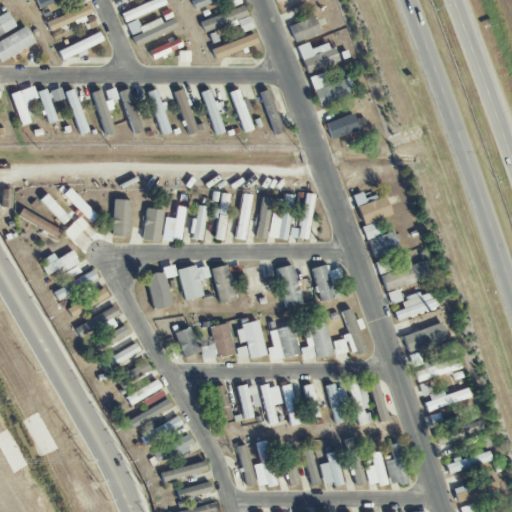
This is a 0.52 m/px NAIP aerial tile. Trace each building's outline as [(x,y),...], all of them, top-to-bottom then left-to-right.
[(85,3),(84,0),(34,0),(39,10),(61,0),(71,0),(75,7),(85,3)] [(152,0),(120,14),(123,22),(165,5),(162,0),(152,0)] [(192,0),(190,1),(194,10),(218,0),(223,0),(227,9),(240,3),(239,0),(192,0)] [(310,0),(276,0),(282,13),(310,0)] [(44,23),(48,32),(73,22),(73,24),(91,16),(87,5),(44,23)] [(246,16),(242,6),(199,22),(203,33),(246,16)] [(0,35),(15,27),(6,12),(0,15),(0,35)] [(88,29),(95,26),(91,16),(84,18),(88,29)] [(252,29),(247,17),(236,21),(241,33),(252,29)] [(287,27),(294,43),(319,32),(312,17),(287,27)] [(139,27),(136,20),(125,25),(130,37),(130,36),(134,46),(176,28),(172,19),(161,24),(158,19),(139,27)] [(0,40),(0,62),(33,43),(24,27),(0,40)] [(86,54),(84,49),(102,41),(98,33),(57,52),(61,61),(75,54),(77,58),(86,54)] [(256,44),(252,34),(210,50),(213,60),(256,44)] [(183,47),(179,38),(148,52),(152,61),(183,47)] [(305,74),(336,62),(329,42),(309,49),(307,43),(296,47),(305,74)] [(309,77),(316,106),(350,97),(345,80),(326,85),(324,73),(309,77)] [(32,114),(28,101),(36,99),(32,87),(9,94),(20,126),(29,123),(27,116),(32,114)] [(63,99),(59,88),(48,91),(52,103),(63,99)] [(116,99),(114,88),(103,91),(106,101),(116,99)] [(54,122),(47,89),(37,92),(45,124),(54,122)] [(88,132),(71,89),(63,93),(79,136),(88,132)] [(133,135),(142,132),(126,89),(117,92),(133,135)] [(196,132),(181,89),(172,92),(186,136),(196,132)] [(282,132),(267,89),(258,93),(273,136),(282,132)] [(109,100),(103,102),(99,90),(90,93),(103,136),(113,133),(108,114),(113,113),(109,100)] [(145,93),(160,136),(170,132),(160,104),(159,104),(154,90),(145,93)] [(199,93),(214,136),(223,133),(216,111),(223,109),(220,102),(213,104),(208,90),(199,93)] [(251,130),(245,111),(249,110),(245,98),(240,100),(237,90),(228,93),(242,133),(251,130)] [(357,131),(352,114),(324,123),(330,140),(357,131)] [(62,195),(88,223),(95,216),(68,188),(62,195)] [(11,190),(1,190),(0,208),(11,209),(11,190)] [(384,197),(375,200),(374,195),(363,200),(360,193),(351,196),(362,225),(390,215),(384,197)] [(61,225),(68,219),(45,194),(38,201),(61,225)] [(228,195),(219,194),(217,214),(226,215),(228,195)] [(244,241),(248,195),(239,194),(235,240),(244,241)] [(266,238),(285,241),(292,196),(282,194),(279,214),(270,212),(266,238)] [(314,195),(304,194),(295,238),(305,240),(314,195)] [(266,239),(269,199),(259,198),(257,238),(266,239)] [(111,237),(128,237),(129,201),(112,200),(111,237)] [(199,241),(206,207),(196,206),(194,219),(191,219),(188,239),(199,241)] [(172,225),(170,225),(169,240),(180,241),(183,208),(174,207),(172,225)] [(60,231),(20,209),(16,217),(56,239),(60,231)] [(161,210),(143,209),(142,240),(159,241),(161,210)] [(225,216),(217,215),(213,240),(221,241),(225,216)] [(81,231),(73,222),(62,233),(70,241),(81,231)] [(378,237),(375,223),(361,227),(364,240),(378,237)] [(373,259),(398,250),(392,232),(367,241),(373,259)] [(55,260),(52,254),(39,261),(47,275),(56,270),(59,274),(78,263),(70,251),(55,260)] [(377,275),(389,272),(386,260),(374,263),(377,275)] [(428,279),(423,262),(380,275),(385,292),(428,279)] [(201,297),(198,280),(207,278),(205,265),(176,271),(182,301),(201,297)] [(218,305),(235,301),(225,265),(209,269),(218,305)] [(230,279),(241,276),(238,265),(227,268),(230,279)] [(301,304),(290,265),(274,269),(285,309),(301,304)] [(310,269),(318,302),(340,297),(336,281),(342,280),(339,268),(327,271),(325,265),(310,269)] [(67,279),(79,273),(76,266),(64,272),(67,279)] [(160,268),(161,273),(145,276),(151,311),(170,307),(164,278),(174,277),(172,266),(160,268)] [(55,299),(96,282),(93,273),(51,290),(55,299)] [(65,308),(69,317),(107,298),(102,289),(65,308)] [(401,301),(396,290),(386,294),(390,305),(401,301)] [(429,291),(399,301),(402,309),(392,312),(395,321),(434,309),(429,291)] [(110,319),(117,315),(113,307),(73,329),(78,338),(98,327),(101,334),(115,326),(110,319)] [(364,351),(357,330),(362,329),(358,319),(353,321),(349,309),(340,313),(347,334),(343,336),(350,356),(364,351)] [(331,355),(323,321),(302,326),(307,348),(299,350),(302,361),(331,355)] [(263,355),(257,322),(234,327),(238,346),(233,347),(236,361),(263,355)] [(209,326),(214,358),(231,356),(227,324),(209,326)] [(402,336),(406,352),(445,340),(441,324),(402,336)] [(267,332),(271,348),(265,349),(268,361),(298,354),(291,326),(267,332)] [(182,359),(198,352),(188,327),(172,334),(182,359)] [(346,353),(342,339),(331,342),(334,355),(346,353)] [(100,363),(104,371),(138,352),(134,344),(100,363)] [(421,364),(418,353),(407,356),(411,368),(421,364)] [(460,369),(456,359),(413,372),(416,382),(460,369)] [(150,370),(144,361),(117,378),(123,387),(150,370)] [(124,398),(129,406),(160,388),(155,380),(124,398)] [(421,397),(432,393),(428,382),(418,385),(421,397)] [(357,426),(370,423),(367,411),(368,410),(361,383),(347,387),(357,426)] [(280,404),(275,387),(268,389),(266,384),(257,387),(267,425),(276,423),(271,406),(280,404)] [(367,386),(378,423),(387,420),(376,384),(367,386)] [(231,417),(222,385),(211,388),(220,420),(231,417)] [(252,418),(250,408),(258,407),(254,385),(244,388),(244,385),(235,387),(242,420),(252,418)] [(279,387),(290,427),(299,424),(288,385),(279,387)] [(303,386),(307,419),(316,418),(313,385),(303,386)] [(342,388),(334,389),(333,385),(326,386),(332,425),(342,423),(339,404),(345,403),(342,388)] [(423,403),(426,412),(469,398),(466,389),(444,396),(442,390),(427,395),(430,401),(423,403)] [(142,402),(146,407),(163,395),(159,390),(142,402)] [(126,420),(131,428),(170,408),(166,400),(126,420)] [(139,437),(144,446),(181,426),(177,417),(139,437)] [(482,433),(479,421),(434,433),(437,444),(482,433)] [(193,446),(188,435),(152,454),(157,464),(193,446)] [(363,485),(352,438),(342,441),(353,487),(363,485)] [(255,444),(260,464),(251,466),(257,488),(274,484),(264,441),(255,444)] [(391,460),(384,461),(388,486),(405,483),(399,443),(388,445),(391,460)] [(254,485),(244,445),(234,448),(244,488),(254,485)] [(309,487),(318,485),(309,450),(301,453),(309,487)] [(317,465),(322,486),(331,484),(332,487),(341,485),(333,452),(324,455),(326,463),(317,465)] [(371,466),(363,468),(366,485),(375,484),(375,487),(384,485),(378,452),(369,454),(371,466)] [(444,463),(446,472),(489,463),(487,453),(444,463)] [(205,471),(203,462),(159,473),(161,483),(205,471)] [(455,502),(496,490),(494,482),(463,491),(462,486),(451,489),(455,502)] [(211,493),(209,484),(176,490),(177,499),(211,493)]
